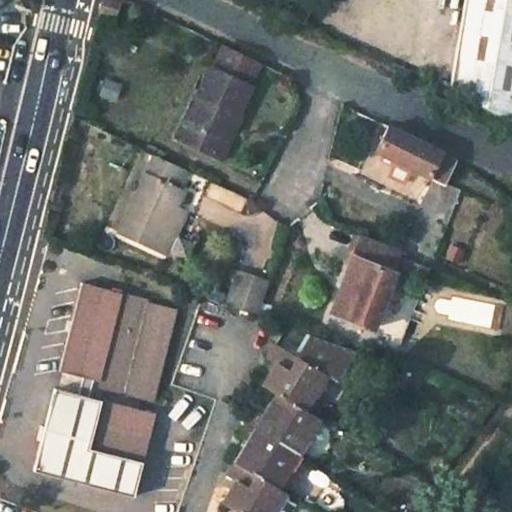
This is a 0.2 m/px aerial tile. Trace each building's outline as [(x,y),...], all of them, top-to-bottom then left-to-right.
[(290,0),(288,0),(278,20),(305,34),(317,12),(290,0)] [(511,0),(465,0),(449,95),(511,106),(511,0)] [(266,69),(227,48),(216,69),(255,90),(266,69)] [(216,69),(180,138),(214,157),(237,114),(242,116),(255,90),(216,69)] [(237,114),(214,157),(225,162),(248,119),(242,116),(237,114)] [(378,128),(365,155),(418,183),(432,157),(378,128)] [(152,158),(114,234),(155,256),(177,211),(184,197),(177,192),(185,175),(152,158)] [(177,211),(155,256),(163,259),(185,215),(177,211)] [(394,257),(353,241),(323,317),(370,337),(395,277),(402,263),(394,257)] [(424,273),(402,263),(395,277),(417,287),(424,273)] [(223,308),(253,320),(265,288),(235,276),(223,308)] [(69,285),(48,373),(147,398),(168,308),(69,285)] [(264,362),(253,385),(264,392),(290,406),(310,367),(265,344),(258,359),(264,362)] [(44,391),(23,474),(126,499),(147,415),(44,391)] [(243,407),(235,424),(286,451),(305,414),(290,406),(264,392),(254,412),(243,407)] [(237,440),(225,464),(268,486),(286,451),(235,424),(229,435),(237,440)] [(226,478),(213,504),(220,508),(228,511),(264,511),(276,490),(268,486),(225,464),(219,475),(226,478)]
